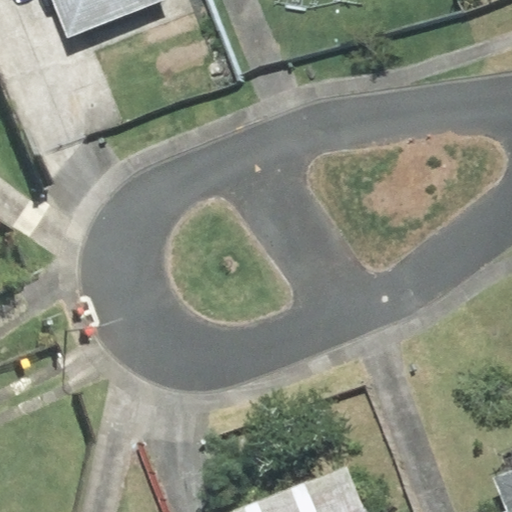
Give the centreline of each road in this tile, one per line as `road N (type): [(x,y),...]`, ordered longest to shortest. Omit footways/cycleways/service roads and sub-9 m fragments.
road 1 (residential): [(247,166),(163,209),(139,255),(147,322),(178,355),(208,369),(344,326)]
road 2 (residential): [(511,98),(354,121),(247,166)]
road 3 (residential): [(344,326),(419,289),(511,216)]
road 4 (residential): [(247,166),(344,326)]
